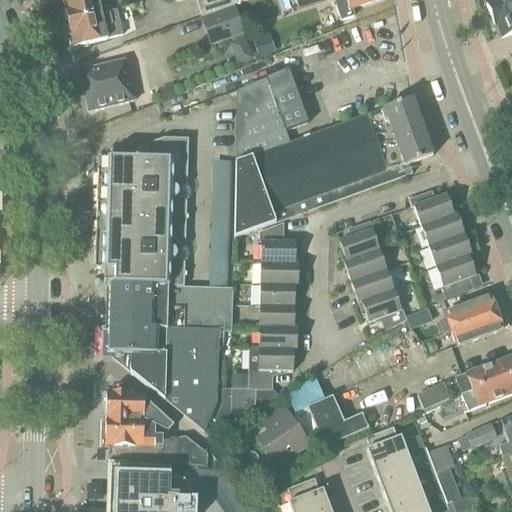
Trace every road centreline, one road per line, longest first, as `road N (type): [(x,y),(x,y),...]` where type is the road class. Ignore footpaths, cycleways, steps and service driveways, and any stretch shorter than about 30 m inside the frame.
road 1 (residential): [(323,369),(316,228),(487,160)]
road 2 (tertiary): [(36,309),(37,207),(0,19)]
road 3 (residential): [(213,449),(108,365),(37,364)]
road 4 (secondary): [(487,160),(434,0)]
road 5 (tertiary): [(30,507),(37,364)]
